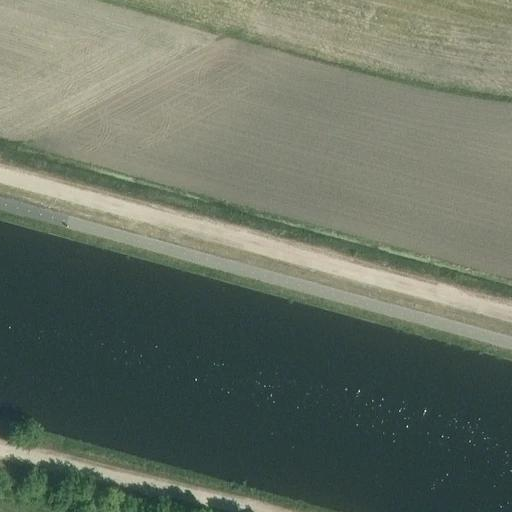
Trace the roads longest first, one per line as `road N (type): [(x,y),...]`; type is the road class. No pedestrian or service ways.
road 1 (track): [(511,314),(0,173)]
road 2 (track): [(0,453),(214,511)]
